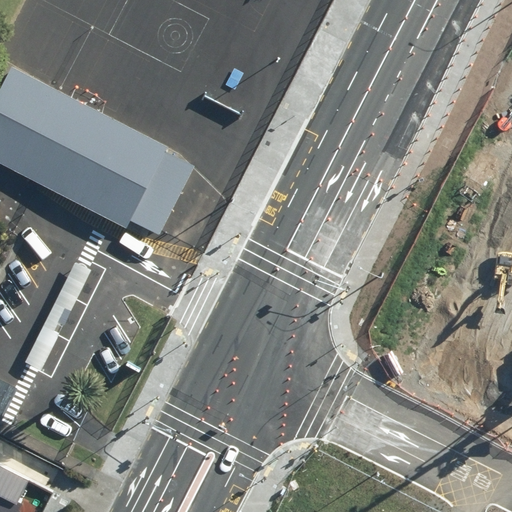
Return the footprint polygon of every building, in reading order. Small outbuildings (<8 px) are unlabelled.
[(167,152),(0,69),(0,178),(124,239),(167,152)] [(511,248),(446,380),(511,412),(511,248)] [(77,261),(27,361),(44,369),(94,269),(77,261)] [(21,387),(0,376),(0,425),(1,426),(21,387)] [(0,511),(11,511),(30,475),(0,459),(0,511)]
